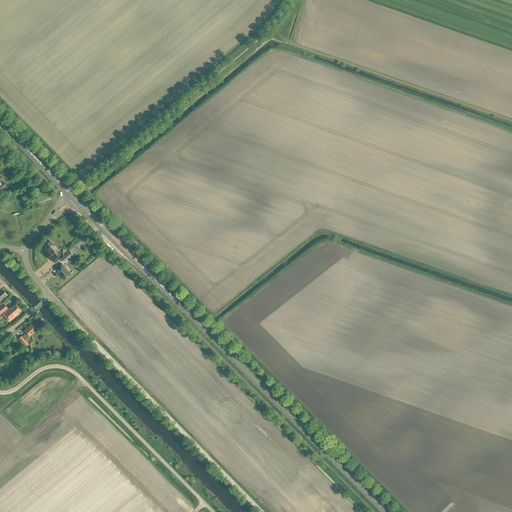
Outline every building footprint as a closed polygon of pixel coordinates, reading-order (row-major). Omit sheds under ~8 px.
[(0,196),(8,189),(4,184),(0,187),(0,196)] [(53,244),(50,241),(47,243),(48,244),(47,245),(46,245),(44,246),(43,246),(42,247),(42,249),(40,250),(45,255),(44,256),(47,259),(50,256),(51,257),(50,258),(55,263),(59,259),(55,254),(54,255),(53,253),(54,253),(49,248),(53,244)] [(70,251),(60,260),(63,263),(70,257),(71,259),(74,256),(70,251)] [(63,266),(61,263),(56,268),(58,270),(56,273),(59,276),(59,275),(64,280),(70,275),(63,267),(63,266)] [(0,315),(5,312),(3,314),(10,322),(18,314),(17,314),(21,311),(20,310),(16,305),(16,304),(11,308),(11,307),(8,310),(7,309),(8,309),(4,304),(0,307),(0,315)] [(31,324),(23,331),(26,334),(22,337),(21,336),(19,339),(26,347),(29,345),(25,340),(29,337),(36,331),(33,327),(31,324)]
